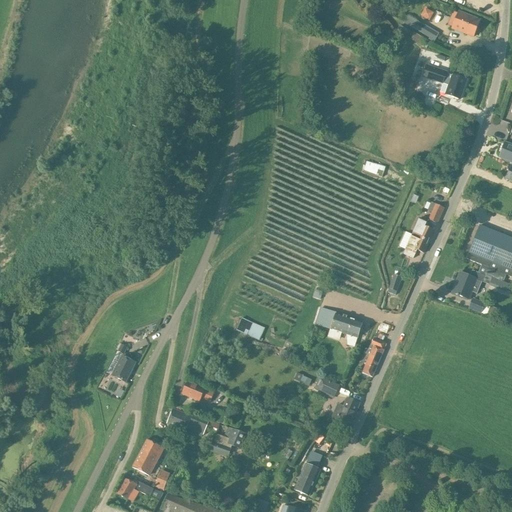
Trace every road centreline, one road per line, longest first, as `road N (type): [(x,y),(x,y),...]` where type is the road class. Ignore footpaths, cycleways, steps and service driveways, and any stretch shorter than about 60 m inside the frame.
road 1 (residential): [(319,511),(485,128),(503,52),(505,0)]
road 2 (unclassified): [(135,396),(197,275),(223,203),(244,0)]
road 3 (unclassified): [(76,511),(135,396)]
road 4 (residential): [(98,511),(135,432),(135,396)]
